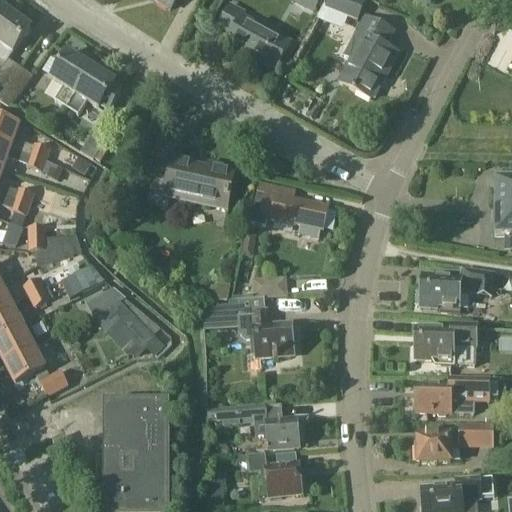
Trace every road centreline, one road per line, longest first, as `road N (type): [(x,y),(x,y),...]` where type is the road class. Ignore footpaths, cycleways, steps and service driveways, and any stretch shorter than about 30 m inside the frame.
road 1 (residential): [(389,190),(188,83),(72,0)]
road 2 (residential): [(363,511),(357,329),(389,190)]
road 3 (residential): [(389,190),(487,0)]
